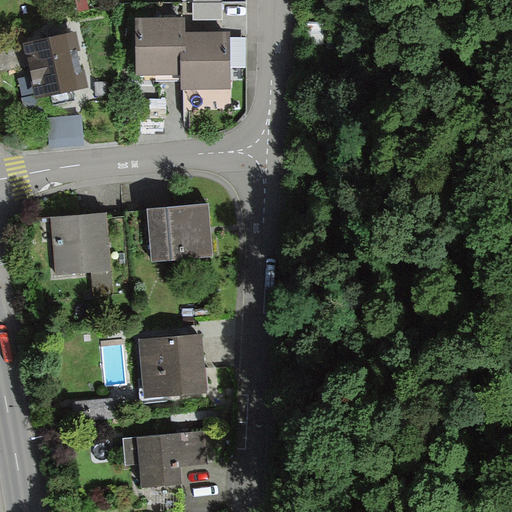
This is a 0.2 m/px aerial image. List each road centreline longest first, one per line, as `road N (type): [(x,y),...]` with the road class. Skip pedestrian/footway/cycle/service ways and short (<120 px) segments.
road 1 (residential): [(249,511),(267,149)]
road 2 (residential): [(0,179),(79,164),(267,149)]
road 3 (residential): [(267,149),(273,0)]
road 4 (primary): [(0,369),(23,511)]
